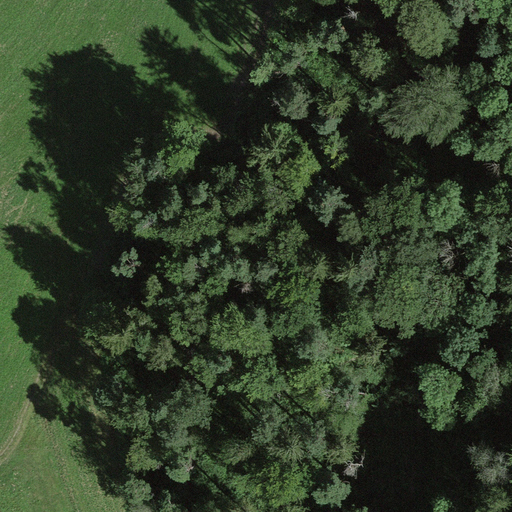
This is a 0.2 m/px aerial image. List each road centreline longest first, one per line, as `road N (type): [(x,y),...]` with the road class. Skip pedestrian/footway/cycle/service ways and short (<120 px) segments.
road 1 (track): [(465,0),(422,259),(403,511)]
road 2 (track): [(0,470),(87,287)]
